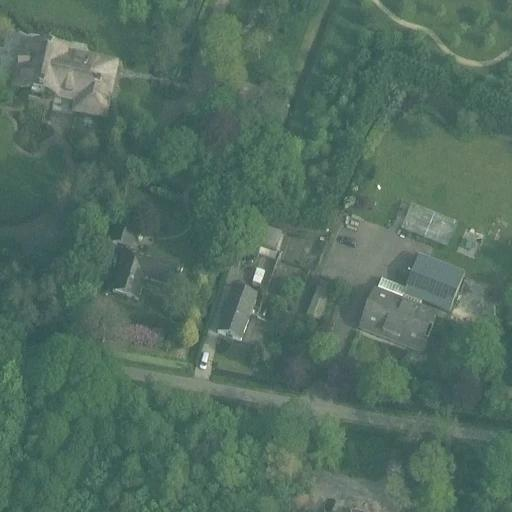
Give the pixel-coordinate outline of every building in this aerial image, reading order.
[(75,112),(102,117),(113,67),(63,56),(63,55),(23,47),(14,88),(54,96),(55,94),(78,99),(75,112)] [(258,91),(231,82),(220,116),(246,125),(258,91)] [(411,203),(400,228),(447,248),(458,223),(411,203)] [(110,244),(130,251),(137,228),(117,221),(110,244)] [(281,235),(247,224),(238,253),(275,264),(278,255),(276,255),(281,235)] [(144,280),(175,291),(182,270),(125,252),(111,293),(137,301),(144,280)] [(421,303),(493,332),(508,294),(418,258),(405,291),(381,281),(377,293),(376,292),(360,331),(418,354),(433,315),(418,309),(421,303)] [(320,324),(333,290),(318,285),(306,318),(320,324)] [(217,335),(240,343),(256,297),(233,289),(217,335)]
